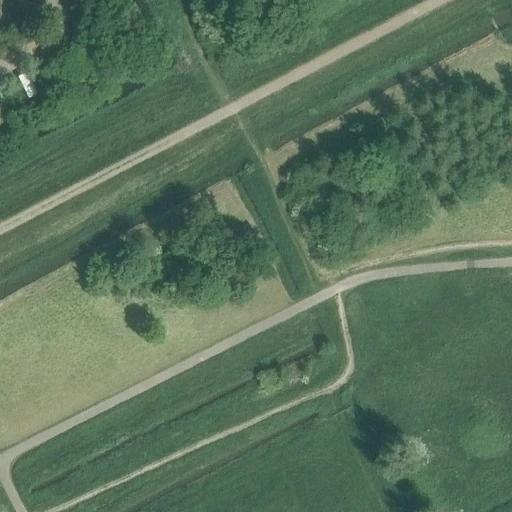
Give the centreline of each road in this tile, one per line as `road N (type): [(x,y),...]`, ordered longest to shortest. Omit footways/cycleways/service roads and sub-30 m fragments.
road 1 (unknown): [(48,511),(340,383),(350,365),(335,275),(454,247),(511,245)]
road 2 (track): [(441,0),(0,230)]
